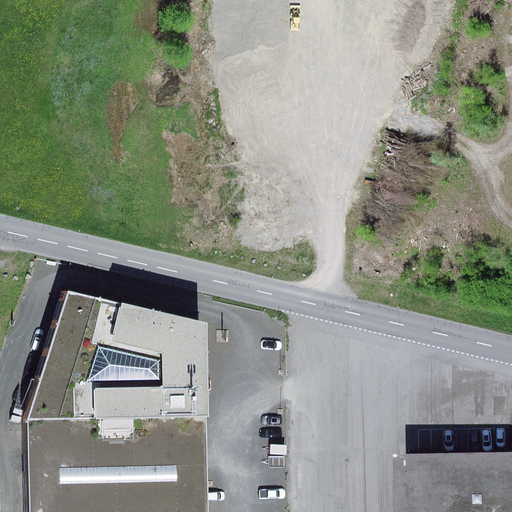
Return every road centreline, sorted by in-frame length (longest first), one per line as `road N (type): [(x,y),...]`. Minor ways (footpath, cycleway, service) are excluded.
road 1 (secondary): [(0,230),(511,351)]
road 2 (unknown): [(245,448),(242,348),(229,325),(52,282)]
road 3 (unknown): [(52,282),(16,403),(13,511)]
